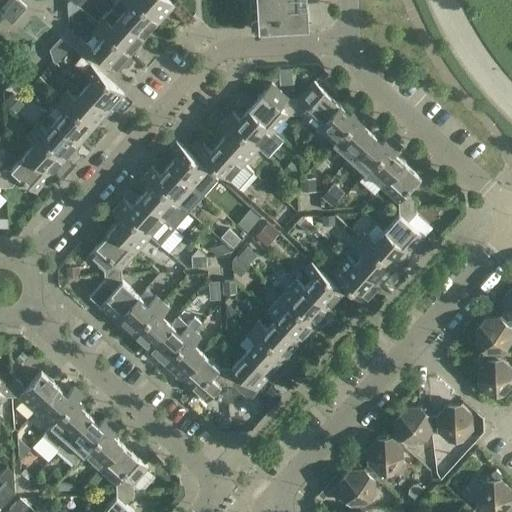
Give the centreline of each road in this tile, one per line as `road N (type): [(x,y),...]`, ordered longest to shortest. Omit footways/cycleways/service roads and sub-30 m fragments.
road 1 (residential): [(349,43),(209,58),(25,266)]
road 2 (residential): [(278,511),(511,236)]
road 3 (residential): [(25,311),(218,487),(197,511)]
road 4 (residential): [(349,43),(369,82),(511,212)]
